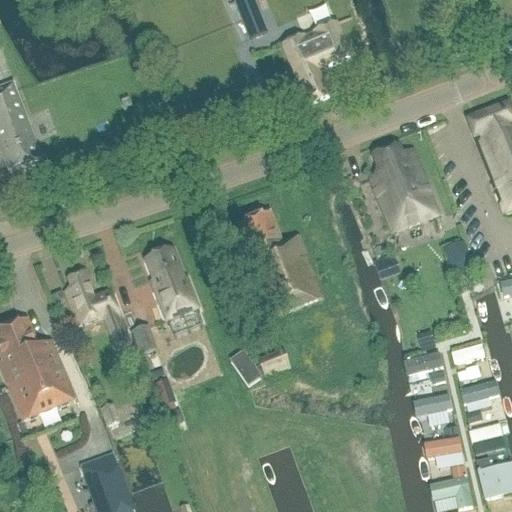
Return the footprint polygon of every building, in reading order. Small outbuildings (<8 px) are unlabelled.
[(172,0),(165,0),(136,12),(150,46),(185,31),(172,0)] [(232,0),(249,42),(266,35),(252,0),(232,0)] [(328,100),(316,69),(326,65),(328,70),(350,61),(335,26),(313,36),(314,37),(304,41),(304,40),(282,49),(306,109),(328,100)] [(41,162),(13,87),(0,91),(0,150),(9,174),(41,162)] [(502,216),(511,211),(511,118),(507,105),(465,122),(502,216)] [(397,148),(372,159),(379,177),(369,181),(392,238),(437,219),(412,153),(401,157),(397,148)] [(268,218),(235,231),(247,260),(245,261),(268,322),(321,302),(298,241),(280,248),(268,218)] [(453,279),(472,272),(462,246),(443,252),(453,279)] [(152,292),(165,325),(198,312),(186,281),(182,282),(172,254),(146,264),(156,290),(152,292)] [(83,276),(67,282),(71,293),(63,295),(77,331),(102,322),(114,354),(130,348),(110,294),(92,300),(83,276)] [(37,350),(25,324),(0,334),(0,360),(2,365),(0,365),(0,371),(22,425),(75,403),(50,344),(37,350)] [(156,354),(148,329),(131,335),(140,360),(156,354)] [(447,376),(450,385),(483,374),(474,346),(441,357),(445,370),(457,366),(459,372),(447,376)] [(256,363),(263,383),(264,384),(290,374),(282,353),(256,363)] [(486,386),(452,393),(455,409),(468,406),(472,422),(503,415),(498,393),(488,395),(486,386)] [(100,413),(106,431),(120,426),(114,408),(100,413)] [(179,413),(164,417),(167,430),(183,426),(179,413)] [(458,435),(461,449),(499,440),(496,426),(458,435)] [(478,447),(479,460),(499,457),(497,445),(478,447)] [(94,511),(131,511),(113,457),(81,468),(82,471),(80,471),(94,511)] [(479,511),(511,511),(511,486),(507,467),(470,476),(479,511)]
